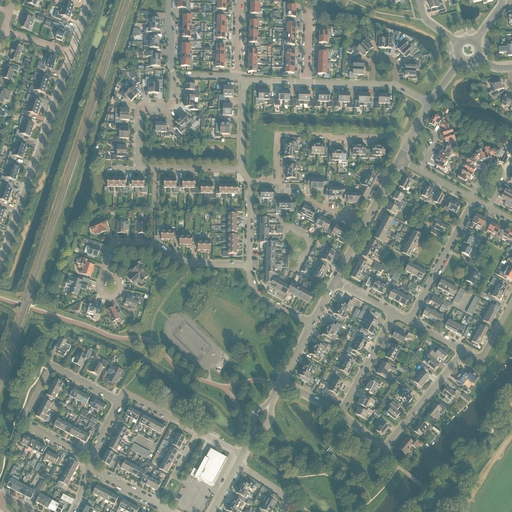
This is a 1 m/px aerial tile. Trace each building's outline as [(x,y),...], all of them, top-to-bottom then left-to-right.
[(61,9),(72,13),(74,6),(67,4),(68,0),(67,0),(60,0),(60,2),(63,3),(61,9)] [(250,9),(260,9),(260,3),(262,3),(263,0),(257,0),(256,3),(251,3),(250,9)] [(438,1),(429,3),(431,10),(437,8),(438,11),(445,10),(443,4),(440,3),(439,4),(438,1)] [(191,3),(189,3),(177,3),(177,8),(183,9),(183,12),(190,12),(191,3)] [(284,12),(296,12),(296,6),(290,6),(290,3),(283,3),(283,9),(284,9),(284,12)] [(226,10),(226,4),(217,4),(216,7),(213,7),(213,10),(213,13),(220,13),(220,10),(226,10)] [(70,19),(72,13),(61,9),(60,12),(56,11),(54,17),(61,20),(63,17),(70,19)] [(260,12),(260,9),(250,9),(250,14),(256,14),(256,17),(262,18),(262,12),(260,12)] [(296,18),(296,12),(284,12),(283,17),(282,17),(282,20),(284,20),(290,20),(290,17),(296,18)] [(191,22),(192,22),(192,19),(195,19),(195,16),(196,16),(196,13),(189,13),(189,16),(183,16),(183,21),(191,22)] [(43,22),(45,16),(38,14),(36,20),(43,22)] [(226,23),(226,22),(226,17),(220,17),(220,14),(214,14),(214,22),(216,22),(216,23),(217,23),(217,22),(226,23)] [(31,26),(33,19),(23,16),(22,20),(24,21),(22,28),(28,30),(29,26),(31,26)] [(147,24),(160,25),(160,19),(152,19),(152,16),(145,16),(145,20),(147,20),(147,24)] [(258,27),(259,27),(259,22),(261,22),(261,19),(255,18),(255,21),(249,21),(249,27),(258,27)] [(290,23),(290,20),(284,20),(284,23),(286,23),(286,29),(287,29),(295,29),(295,24),(290,23)] [(62,42),(66,31),(59,28),(60,25),(53,23),(52,26),(56,28),(54,35),(57,35),(55,39),(62,42)] [(147,24),(145,24),(145,33),(152,33),(152,30),(159,30),(160,25),(147,24)] [(319,38),(328,38),(331,38),(331,33),(331,30),(325,29),(325,32),(319,32),(319,38)] [(195,36),(195,33),(182,32),(182,38),(188,38),(188,41),(196,41),(196,36),(195,36)] [(216,33),(215,39),(213,39),(213,42),(219,42),(219,39),(225,39),(225,34),(225,33),(216,33)] [(144,43),(159,43),(159,38),(152,37),(152,34),(145,34),(144,43)] [(361,45),(368,52),(373,48),(368,43),(370,41),(365,36),(361,40),(364,42),(361,45)] [(385,49),(385,40),(381,39),(381,36),(376,36),(376,42),(379,42),(378,48),(385,49)] [(385,40),(385,49),(391,49),(391,42),(394,43),(394,36),(391,36),(391,40),(385,40)] [(249,38),(249,43),(255,43),(255,46),(261,47),(261,38),(258,38),(249,38)] [(328,44),(328,38),(319,38),(319,43),(325,44),(324,47),(330,47),(331,44),(328,44)] [(401,54),(409,47),(406,44),(409,41),(405,38),(400,42),(402,44),(397,49),(401,54)] [(286,40),(286,39),(285,39),(285,45),(283,45),(283,48),(289,48),(289,45),(295,46),(295,40),(286,40)] [(190,51),(191,51),(191,48),(195,48),(195,42),(188,42),(188,45),(182,45),(181,50),(190,51)] [(511,56),(511,52),(511,51),(511,42),(509,42),(510,46),(508,46),(508,48),(499,48),(499,54),(503,54),(503,53),(508,52),(508,57),(511,56)] [(159,49),(159,43),(144,43),(144,51),(151,51),(151,48),(159,49)] [(225,52),(225,51),(225,46),(219,46),(219,43),(212,43),(211,46),(215,46),(215,52),(216,52),(216,51),(225,52)] [(19,46),(19,45),(17,44),(16,45),(15,45),(14,49),(12,48),(10,54),(11,55),(10,60),(18,62),(23,47),(19,46)] [(363,57),(368,52),(361,45),(358,48),(356,45),(351,49),(356,54),(359,52),(363,57)] [(257,56),(258,56),(258,53),(260,53),(261,48),(255,47),(254,50),(248,50),(248,56),(257,56)] [(409,47),(401,54),(405,58),(410,53),(413,56),(418,51),(415,49),(413,51),(409,47)] [(289,51),(289,48),(283,48),(283,51),(285,51),(285,57),(286,57),(294,57),(295,52),(289,51)] [(327,58),(327,59),(331,59),(331,53),(332,53),(332,50),(324,50),(324,53),(318,52),(318,58),(327,58)] [(151,61),(160,62),(160,56),(153,56),(153,53),(146,52),(146,57),(151,57),(151,61)] [(39,62),(37,68),(44,71),(46,67),(53,69),(56,59),(50,56),(48,60),(46,59),(44,63),(39,62)] [(353,69),(363,69),(363,63),(356,62),(356,60),(350,59),(349,65),(353,65),(353,69)] [(160,67),(160,62),(151,61),(150,65),(145,65),(145,70),(152,70),(152,67),(160,67)] [(193,61),(192,61),(181,61),(181,67),(187,67),(187,70),(193,70),(193,61)] [(405,70),(415,71),(419,71),(419,62),(412,61),(412,64),(405,64),(405,70)] [(215,62),(212,62),(212,71),(218,71),(218,68),(224,68),(224,63),(224,62),(215,62)] [(17,72),(19,68),(12,66),(11,69),(6,67),(4,74),(3,78),(10,80),(13,70),(17,72)] [(248,67),(248,72),(254,72),(254,75),(261,76),(261,75),(261,72),(261,70),(257,70),(258,67),(257,67),(248,67)] [(285,68),(284,67),(284,73),(282,73),(282,76),(288,77),(288,74),(294,74),(294,68),(285,68)] [(327,69),(318,69),(318,75),(324,75),(323,78),(329,78),(330,75),(331,75),(331,72),(327,72),(327,69)] [(363,75),(363,69),(353,69),(353,72),(349,72),(349,77),(350,78),(355,78),(356,78),(356,75),(363,75)] [(415,77),(415,71),(405,70),(405,76),(410,77),(409,79),(416,80),(416,77),(415,77)] [(135,71),(129,73),(131,79),(134,78),(136,84),(140,83),(135,71)] [(36,84),(47,87),(49,81),(42,79),(43,75),(35,73),(33,79),(37,80),(36,84)] [(153,94),(154,84),(150,84),(150,79),(149,78),(146,78),(145,79),(145,80),(145,86),(148,86),(148,94),(153,94)] [(154,84),(153,94),(159,94),(159,87),(162,87),(162,80),(158,80),(158,85),(154,84)] [(496,80),(490,83),(493,90),(488,94),(494,101),(501,95),(498,92),(504,89),(501,82),(501,83),(500,80),(497,82),(496,80)] [(129,91),(135,98),(139,94),(134,89),(137,86),(133,82),(129,85),(131,88),(129,91)] [(192,94),(199,94),(199,89),(195,89),(195,82),(189,82),(189,85),(185,85),(185,90),(193,91),(192,94)] [(223,92),(233,92),(233,86),(225,86),(225,83),(219,83),(219,88),(223,88),(223,92)] [(44,94),(47,87),(36,84),(35,87),(31,86),(28,92),(36,95),(38,91),(44,94)] [(8,101),(11,91),(4,89),(2,93),(0,91),(0,102),(2,103),(3,99),(8,101)] [(129,91),(126,89),(125,89),(123,90),(124,91),(123,91),(119,94),(124,99),(126,97),(131,102),(135,98),(129,91)] [(264,100),(264,91),(259,91),(258,98),(255,98),(255,105),(259,105),(264,105),(264,100)] [(264,100),(268,100),(268,105),(272,106),(272,98),(269,98),(270,91),(264,91),(264,100)] [(284,101),(284,91),(279,91),(278,99),(275,99),(275,106),(279,106),(280,101),(284,101)] [(284,101),(284,106),(292,106),(292,99),(289,99),(290,92),(284,91),(284,101)] [(232,97),(233,92),(223,92),(223,96),(219,96),(219,100),(225,100),(225,97),(232,97)] [(304,105),(304,92),(299,92),(298,99),(295,99),(295,106),(299,107),(300,105),(304,105)] [(304,92),(304,105),(308,105),(308,107),(312,107),(312,100),(309,100),(310,92),(304,92)] [(324,102),(324,93),(318,93),(318,100),(315,100),(315,107),(319,107),(320,102),(324,102)] [(324,93),(324,102),(328,102),(328,107),(332,108),(332,100),(329,100),(330,93),(324,93)] [(344,103),(344,93),(338,93),(338,101),(335,100),(335,108),(339,108),(340,103),(344,103)] [(344,93),(344,103),(348,103),(348,108),(352,108),(352,101),(349,101),(350,94),(344,93)] [(28,106),(39,109),(41,103),(34,101),(36,97),(28,94),(26,101),(30,102),(28,106)] [(198,98),(199,94),(192,94),(192,97),(185,96),(185,102),(194,102),(198,102),(198,98)] [(364,106),(364,94),(358,94),(358,101),(355,101),(355,108),(359,108),(360,106),(364,106)] [(364,94),(364,106),(368,107),(368,109),(372,109),(372,102),(369,102),(370,94),(364,94)] [(384,104),(384,95),(378,94),(378,102),(375,102),(375,109),(379,109),(380,104),(384,104)] [(384,95),(384,104),(386,104),(386,109),(392,110),(392,102),(389,102),(390,95),(384,95)] [(511,97),(507,95),(502,104),(502,105),(505,107),(506,106),(507,104),(511,106),(510,110),(511,110),(511,97)] [(194,106),(194,102),(185,102),(185,107),(192,108),(192,111),(198,111),(198,106),(194,106)] [(223,110),(232,111),(232,105),(225,105),(225,102),(219,102),(219,106),(223,106),(223,110)] [(37,116),(39,109),(28,106),(26,112),(22,110),(21,114),(29,117),(30,113),(37,116)] [(115,115),(129,115),(129,109),(122,109),(122,106),(116,106),(115,115)] [(232,116),(232,111),(223,110),(223,114),(218,114),(218,119),(224,119),(225,116),(232,116)] [(129,120),(129,115),(115,115),(115,123),(121,123),(122,120),(129,120)] [(179,119),(190,130),(191,128),(192,126),(195,123),(191,118),(188,120),(183,115),(179,119)] [(443,121),(444,119),(441,117),(441,118),(436,116),(434,118),(433,118),(429,124),(435,127),(436,124),(440,127),(443,121)] [(21,127),(32,131),(34,125),(27,122),(28,119),(22,117),(20,123),(22,124),(21,127)] [(188,131),(190,130),(179,119),(175,123),(178,126),(175,129),(182,135),(186,132),(188,131)] [(216,129),(229,129),(230,124),(222,123),(222,120),(216,120),(216,129)] [(449,124),(443,121),(440,127),(444,129),(445,131),(442,132),(444,137),(450,135),(450,134),(453,133),(452,127),(450,128),(449,124)] [(161,133),(161,123),(156,123),(155,130),(152,130),(152,136),(157,137),(157,132),(161,133)] [(161,123),(161,133),(165,133),(165,137),(169,137),(169,131),(166,131),(167,123),(161,123)] [(119,133),(129,134),(129,128),(121,128),(121,125),(115,125),(115,129),(119,129),(119,133)] [(30,137),(32,131),(21,127),(20,131),(17,130),(15,136),(22,139),(23,135),(30,137)] [(229,135),(229,129),(216,129),(216,137),(222,137),(222,134),(229,135)] [(128,139),(129,134),(119,133),(119,137),(115,137),(115,142),(121,142),(121,139),(128,139)] [(452,151),(452,150),(455,145),(454,142),(456,141),(454,135),(451,136),(450,135),(444,137),(446,143),(448,142),(449,144),(447,148),(452,151)] [(14,149),(25,153),(27,147),(20,144),(21,141),(14,138),(13,142),(16,143),(14,149)] [(117,152),(126,152),(126,147),(119,146),(119,143),(113,143),(113,148),(117,148),(117,152)] [(284,152),(294,152),(294,149),(297,149),(297,143),(290,143),(290,146),(285,146),(284,152)] [(318,154),(318,145),(312,144),(311,150),(308,150),(308,157),(314,157),(314,154),(318,154)] [(318,145),(318,154),(321,154),(321,157),(327,157),(327,150),(324,150),(324,145),(318,145)] [(359,156),(359,146),(353,146),(353,151),(350,151),(349,158),(355,158),(355,155),(359,156)] [(359,146),(359,156),(362,156),(362,158),(368,159),(368,151),(365,151),(365,146),(359,146)] [(378,156),(379,147),(373,146),(372,152),(369,152),(369,159),(375,159),(375,156),(378,156)] [(379,147),(378,156),(382,156),(382,159),(388,159),(388,152),(385,152),(385,147),(379,147)] [(446,159),(448,161),(449,159),(450,160),(453,155),(456,157),(458,154),(454,152),(452,150),(452,151),(447,148),(444,152),(441,150),(438,155),(439,156),(446,159)] [(500,152),(494,148),(491,149),(490,148),(484,149),(486,153),(484,154),(486,160),(492,158),(491,156),(493,155),(497,157),(500,152)] [(22,159),(25,153),(14,149),(13,153),(10,152),(8,158),(14,160),(16,157),(22,159)] [(500,152),(497,157),(501,159),(500,162),(505,165),(508,158),(507,158),(509,155),(504,152),(504,151),(501,149),(500,152)] [(486,160),(484,154),(483,154),(482,150),(476,152),(477,154),(474,154),(470,160),(476,163),(478,160),(480,159),(481,161),(486,160)] [(338,161),(338,151),(332,151),(332,156),(329,156),(329,163),(334,164),(334,161),(338,161)] [(338,151),(338,161),(341,161),(341,164),(342,164),(342,166),(347,166),(347,164),(347,157),(344,157),(345,151),(338,151)] [(126,158),(126,152),(117,152),(117,156),(112,156),(112,160),(118,160),(118,157),(126,158)] [(294,156),(294,152),(284,152),(284,158),(290,158),(289,161),(297,162),(297,156),(294,156)] [(445,160),(446,159),(439,156),(436,161),(439,162),(437,167),(444,171),(446,167),(445,167),(448,162),(445,160)] [(470,160),(468,159),(466,162),(463,167),(467,169),(467,171),(473,174),(476,169),(474,168),(476,163),(470,160)] [(7,171),(17,175),(19,168),(12,166),(14,162),(7,160),(6,164),(9,165),(7,171)] [(287,172),(296,173),(297,169),(299,169),(299,164),(292,163),(292,166),(287,166),(287,172)] [(473,174),(467,171),(466,172),(463,170),(461,175),(460,175),(458,178),(462,180),(466,182),(468,178),(472,180),(474,175),(473,174)] [(15,181),(17,175),(7,171),(4,177),(2,176),(0,180),(7,182),(8,179),(15,181)] [(365,180),(373,184),(376,179),(374,178),(375,175),(368,171),(366,176),(367,177),(365,180)] [(296,176),(296,173),(287,172),(287,179),(292,179),(292,182),(299,182),(299,176),(296,176)] [(414,181),(411,179),(413,176),(408,173),(406,177),(404,179),(403,179),(399,187),(406,190),(409,185),(411,186),(414,181),(418,184),(419,182),(415,179),(414,181)] [(129,186),(128,186),(125,186),(126,179),(122,179),(122,177),(121,177),(119,177),(119,178),(119,188),(123,188),(123,193),(128,193),(128,188),(129,188),(129,186)] [(138,179),(134,179),(134,177),(133,177),(132,177),(132,179),(132,181),(128,181),(128,186),(129,186),(129,188),(135,188),(135,193),(138,193),(138,188),(138,179)] [(138,179),(138,188),(141,188),(141,193),(147,193),(147,187),(144,187),(144,179),(140,179),(140,177),(139,177),(138,177),(138,179)] [(179,187),(176,187),(176,179),(173,179),(173,178),(171,178),(171,177),(170,177),(170,179),(170,188),(173,188),(173,193),(179,193),(179,188),(179,187)] [(179,182),(179,187),(179,188),(186,188),(186,194),(188,194),(188,188),(188,179),(185,179),(185,178),(184,178),(182,178),(182,179),(182,182),(179,182)] [(197,194),(198,187),(195,187),(195,180),(191,179),(191,178),(190,178),(188,178),(188,179),(188,188),(192,188),(192,194),(197,194)] [(317,189),(317,180),(313,180),(314,179),(308,178),(308,186),(311,186),(311,189),(317,189)] [(326,186),(326,179),(321,179),(321,181),(317,180),(317,189),(323,190),(323,187),(326,187),(326,186)] [(368,194),(373,184),(365,180),(364,183),(362,183),(361,185),(364,186),(362,190),(368,194)] [(0,190),(0,193),(10,196),(12,190),(5,188),(6,184),(0,182),(0,189),(0,190)] [(207,185),(203,185),(203,183),(202,183),(201,183),(201,185),(201,187),(198,187),(197,194),(204,194),(204,199),(207,199),(207,194),(207,185)] [(216,193),(213,193),(213,185),(209,185),(209,184),(208,183),(207,183),(207,185),(207,194),(210,194),(210,199),(216,199),(216,194),(216,193)] [(225,185),(222,185),(222,184),(221,184),(221,183),(219,183),(219,185),(219,188),(216,188),(216,193),(216,194),(223,194),(223,199),(225,199),(225,194),(225,185)] [(332,187),(326,186),(326,187),(326,194),(329,194),(329,197),(335,197),(335,189),(332,188),(332,187)] [(345,192),(345,187),(339,187),(339,189),(335,189),(335,197),(341,198),(341,195),(344,195),(345,192)] [(429,204),(433,196),(430,194),(432,190),(426,187),(421,196),(425,198),(423,201),(429,204)] [(267,199),(267,190),(260,190),(260,193),(257,193),(257,200),(263,200),(263,199),(267,199)] [(267,190),(267,199),(270,199),(270,201),(276,201),(276,193),(273,193),(273,190),(267,190)] [(365,200),(368,194),(362,190),(360,193),(357,193),(357,194),(354,194),(353,203),(360,203),(360,200),(365,200)] [(350,192),(345,192),(344,195),(344,200),(347,200),(347,203),(353,203),(354,194),(350,194),(350,192)] [(396,204),(402,207),(404,208),(407,204),(404,202),(401,201),(404,196),(396,192),(393,199),(398,201),(396,204)] [(8,203),(10,196),(0,193),(0,203),(1,200),(8,203)] [(433,196),(429,204),(434,207),(436,203),(439,205),(444,197),(438,194),(436,197),(433,196)] [(511,202),(511,201),(511,197),(504,194),(502,199),(506,202),(504,204),(511,208),(511,207),(511,202)] [(281,210),(285,210),(285,201),(279,201),(279,204),(276,204),(276,211),(276,215),(279,215),(279,211),(281,211),(281,210)] [(285,201),(285,210),(289,210),(289,211),(294,212),(294,204),(291,204),(291,201),(285,201)] [(456,214),(460,206),(451,201),(449,206),(446,204),(442,212),(446,215),(449,210),(456,214)] [(399,211),(402,207),(396,204),(395,207),(390,204),(387,210),(394,214),(396,210),(399,211)] [(306,216),(310,208),(305,205),(303,208),(301,207),(297,213),(302,216),(303,215),(306,216)] [(316,218),(317,215),(314,214),(316,211),(310,208),(306,216),(309,218),(308,220),(313,222),(316,218)] [(476,226),(481,217),(476,215),(472,224),(470,227),(472,228),(474,225),(476,226)] [(321,228),(325,220),(320,217),(318,219),(316,218),(313,222),(312,225),(317,228),(318,226),(321,228)] [(390,226),(391,227),(392,225),(391,225),(393,221),(386,217),(383,222),(390,226)] [(483,232),(485,227),(482,226),(485,220),(481,217),(476,226),(480,228),(479,230),(483,232)] [(442,234),(446,227),(440,224),(442,221),(436,218),(433,224),(436,225),(434,229),(432,228),(430,232),(435,235),(437,231),(442,234)] [(103,231),(105,230),(104,227),(108,226),(105,219),(89,226),(92,233),(97,230),(99,234),(104,232),(103,231)] [(328,234),(332,227),(329,225),(331,223),(325,220),(321,228),(324,229),(323,231),(328,233),(326,237),(327,237),(328,234)] [(145,234),(145,224),(138,224),(139,221),(135,221),(135,232),(138,232),(138,234),(145,234)] [(129,231),(129,222),(125,222),(125,223),(117,223),(117,233),(125,233),(125,231),(129,231)] [(388,230),(390,226),(383,222),(380,227),(387,231),(389,233),(390,231),(388,230)] [(491,234),(496,225),(491,223),(488,229),(485,227),(483,232),(486,234),(487,232),(491,234)] [(491,234),(490,236),(494,238),(497,240),(500,235),(501,232),(502,231),(499,231),(500,228),(496,225),(491,234)] [(167,240),(167,231),(164,231),(164,226),(157,226),(157,237),(161,237),(161,240),(164,240),(164,241),(166,241),(166,242),(167,242),(167,240)] [(176,237),(176,231),(170,231),(170,226),(167,226),(167,231),(167,240),(170,240),(170,241),(172,241),(172,242),(173,242),(173,240),(173,237),(176,237)] [(337,236),(341,228),(336,226),(335,228),(332,227),(328,234),(329,234),(328,236),(330,238),(331,235),(333,236),(334,235),(337,236)] [(386,234),(387,231),(380,227),(377,233),(386,238),(388,235),(386,234)] [(341,228),(337,236),(341,238),(340,240),(345,242),(348,236),(346,234),(347,231),(341,228)] [(507,239),(511,230),(507,228),(505,232),(502,231),(501,232),(500,235),(497,240),(500,241),(501,239),(506,241),(507,239)] [(185,245),(185,236),(182,236),(182,231),(176,231),(176,237),(179,237),(179,245),(183,245),(183,247),(184,247),(185,247),(185,245)] [(195,243),(195,236),(188,236),(188,231),(186,231),(185,236),(185,245),(189,245),(189,247),(190,247),(191,247),(191,245),(192,245),(192,243),(195,243)] [(411,237),(418,241),(421,236),(414,232),(413,232),(412,231),(411,233),(413,233),(411,237)] [(384,243),(386,238),(377,233),(374,238),(384,243)] [(472,247),(475,241),(479,244),(481,241),(467,233),(464,237),(466,238),(463,243),(464,243),(472,247)] [(204,253),(204,242),(200,242),(201,237),(195,236),(195,243),(198,243),(198,251),(201,251),(201,252),(202,252),(202,253),(204,253)] [(411,237),(409,236),(409,238),(410,239),(408,242),(408,243),(415,247),(418,241),(411,237)] [(87,244),(86,246),(90,247),(88,254),(96,257),(100,247),(99,247),(99,248),(93,246),(94,242),(95,242),(88,240),(88,241),(84,239),(83,242),(87,244)] [(375,250),(378,251),(379,249),(376,248),(378,244),(371,240),(368,246),(375,250)] [(408,243),(408,242),(407,242),(406,243),(407,244),(405,248),(412,252),(415,247),(408,243)] [(476,250),(472,247),(464,243),(462,247),(464,248),(461,253),(469,258),(473,252),(475,253),(476,250)] [(331,247),(329,246),(328,245),(325,250),(327,251),(325,254),(333,258),(336,253),(333,252),(334,249),(331,247)] [(373,253),(375,250),(368,246),(365,251),(373,255),(372,255),(374,256),(375,254),(373,253)] [(405,248),(404,247),(401,246),(400,248),(404,250),(402,253),(409,257),(412,252),(405,248)] [(237,248),(228,248),(228,251),(223,251),(222,257),(229,257),(229,254),(237,254),(237,251),(238,251),(238,249),(239,249),(239,248),(237,248)] [(371,258),(372,255),(373,255),(365,251),(362,256),(370,260),(372,262),(373,259),(371,258)] [(330,264),(333,258),(325,254),(323,257),(322,257),(319,262),(326,265),(327,263),(330,264)] [(82,274),(90,277),(93,266),(88,264),(89,261),(77,257),(75,263),(81,265),(84,270),(82,274)] [(364,270),(364,271),(365,271),(366,270),(365,269),(367,265),(360,261),(357,266),(364,270)] [(324,268),(326,265),(319,262),(316,267),(318,267),(316,271),(324,275),(327,269),(324,268)] [(410,274),(414,266),(409,263),(405,271),(404,272),(406,273),(407,272),(410,274)] [(143,280),(147,276),(138,266),(134,270),(135,272),(128,278),(134,284),(140,278),(143,280)] [(363,274),(364,271),(364,270),(357,266),(354,272),(362,276),(361,276),(365,278),(366,275),(363,274)] [(416,277),(420,269),(414,266),(410,274),(410,275),(411,276),(412,275),(416,277)] [(473,286),(481,272),(476,269),(471,266),(469,271),(470,272),(467,277),(467,278),(465,281),(473,286)] [(416,277),(414,280),(416,281),(418,278),(421,280),(425,272),(420,269),(416,277)] [(321,280),(324,275),(316,271),(314,274),(313,273),(310,271),(307,276),(310,278),(317,282),(318,279),(321,280)] [(511,274),(505,271),(503,273),(500,271),(498,275),(506,280),(507,278),(511,280),(511,277),(511,274)] [(359,279),(361,276),(362,276),(354,272),(351,277),(359,281),(360,282),(361,280),(359,279)] [(274,273),(265,273),(265,285),(270,287),(273,281),(272,281),(271,281),(272,275),(275,275),(275,274),(274,273)] [(281,279),(282,276),(280,275),(277,281),(274,279),(272,281),(273,281),(270,287),(275,290),(281,279)] [(280,293),(284,285),(281,283),(283,280),(285,277),(283,276),(282,276),(281,279),(275,290),(280,293)] [(73,279),(69,278),(67,284),(71,285),(69,292),(78,295),(80,288),(86,290),(87,284),(82,282),(82,281),(73,278),(73,279)] [(494,291),(502,295),(506,289),(501,287),(503,284),(493,278),(490,284),(496,287),(494,291)] [(293,295),(297,287),(294,285),(295,283),(293,281),(291,285),(287,292),(288,292),(293,295)] [(382,284),(382,283),(381,282),(380,283),(376,281),(372,289),(378,292),(382,284)] [(443,291),(447,284),(441,281),(437,288),(440,290),(439,292),(442,293),(443,291)] [(290,282),(288,287),(284,285),(280,293),(286,296),(288,292),(287,292),(291,285),(292,283),(290,282)] [(305,285),(306,284),(304,282),(300,289),(297,287),(293,295),(298,298),(305,285)] [(382,284),(378,292),(383,295),(389,284),(387,282),(385,286),(382,284)] [(448,294),(452,286),(447,284),(443,291),(446,293),(445,294),(447,296),(448,294)] [(307,286),(305,285),(298,298),(303,301),(307,293),(304,291),(307,286)] [(457,294),(459,291),(457,290),(457,289),(452,286),(448,294),(451,295),(450,297),(452,298),(455,293),(457,294)] [(398,293),(400,290),(397,289),(396,292),(392,290),(388,297),(394,300),(398,293)] [(489,293),(488,295),(482,292),(479,296),(491,302),(492,300),(494,301),(495,299),(499,301),(502,295),(494,291),(492,294),(489,293)] [(307,293),(303,301),(309,304),(314,293),(312,292),(311,295),(307,293)] [(402,295),(398,293),(394,300),(399,303),(403,296),(404,295),(402,294),(402,295)] [(140,300),(141,297),(136,295),(135,298),(128,296),(125,304),(131,306),(130,309),(134,311),(135,308),(136,308),(139,300),(140,300)] [(407,298),(403,296),(399,303),(405,306),(408,308),(413,299),(408,296),(407,298)] [(337,309),(345,313),(347,310),(349,311),(353,303),(347,300),(344,306),(340,303),(337,309)] [(98,313),(101,304),(94,302),(93,306),(90,305),(88,312),(94,314),(92,319),(99,321),(101,315),(98,313)] [(488,311),(496,315),(499,309),(488,303),(486,305),(490,307),(488,310),(488,311)] [(117,313),(114,307),(107,311),(110,318),(109,318),(111,323),(119,319),(121,322),(125,321),(121,312),(117,313)] [(432,311),(433,310),(431,308),(430,310),(426,308),(422,316),(428,319),(432,311)] [(343,316),(345,313),(337,309),(334,314),(337,316),(336,319),(337,319),(343,323),(346,317),(343,316)] [(370,313),(366,320),(368,321),(366,324),(375,329),(378,323),(374,322),(375,319),(376,320),(378,316),(371,312),(371,310),(369,309),(368,312),(370,313)] [(488,311),(488,310),(487,309),(485,312),(487,313),(486,316),(493,320),(496,315),(488,311)] [(437,314),(438,312),(436,311),(435,313),(432,311),(428,319),(433,321),(437,314)] [(437,314),(433,321),(439,324),(444,315),(441,314),(440,316),(437,314)] [(486,316),(484,315),(483,317),(484,318),(483,321),(490,325),(493,320),(486,316)] [(454,323),(455,321),(453,320),(452,322),(448,320),(445,328),(450,331),(454,323)] [(459,326),(460,324),(458,323),(457,325),(454,323),(450,331),(455,333),(459,326)] [(326,329),(334,334),(336,331),(338,332),(341,327),(335,324),(333,326),(329,324),(326,329)] [(362,326),(360,331),(365,335),(367,332),(372,334),(375,329),(366,324),(364,327),(362,326)] [(477,331),(485,335),(487,330),(480,326),(481,326),(478,324),(476,327),(479,329),(477,331)] [(459,326),(455,333),(461,336),(466,327),(463,326),(462,328),(459,326)] [(332,337),(334,334),(326,329),(323,335),(327,337),(326,340),(332,343),(334,338),(332,337)] [(477,331),(475,330),(474,332),(476,333),(474,336),(474,337),(482,341),(485,335),(477,331)] [(399,333),(396,331),(392,338),(402,343),(404,339),(412,341),(415,336),(413,335),(412,335),(411,335),(409,333),(407,336),(399,332),(399,333)] [(354,334),(351,339),(354,340),(355,341),(357,342),(356,342),(356,344),(355,344),(355,345),(364,349),(367,344),(362,341),(363,339),(357,336),(354,334)] [(474,337),(474,336),(473,335),(471,338),(473,339),(471,342),(479,346),(482,341),(474,337)] [(64,339),(63,338),(62,338),(61,338),(61,339),(60,338),(53,351),(59,355),(63,358),(65,355),(66,354),(65,354),(67,351),(68,351),(71,346),(66,344),(67,342),(63,340),(64,339)] [(313,349),(321,354),(323,350),(325,352),(328,346),(322,343),(320,346),(316,344),(313,349)] [(387,353),(385,358),(393,362),(395,358),(398,360),(401,355),(402,355),(404,350),(392,344),(391,348),(388,354),(387,353)] [(349,347),(346,352),(350,354),(351,353),(354,355),(356,356),(357,353),(361,355),(364,349),(355,345),(353,348),(351,347),(351,348),(349,347)] [(88,360),(92,353),(93,350),(90,348),(86,356),(79,352),(76,359),(74,358),(73,359),(72,360),(72,362),(81,367),(85,358),(88,360)] [(320,357),(321,354),(313,349),(310,355),(315,357),(313,360),(319,363),(322,358),(320,357)] [(434,350),(429,355),(436,360),(441,364),(447,356),(439,350),(437,353),(434,350)] [(342,365),(351,369),(354,364),(349,361),(350,358),(349,358),(350,356),(347,354),(346,356),(345,355),(342,360),(344,362),(342,365)] [(434,363),(436,360),(429,355),(429,354),(425,359),(429,362),(427,365),(434,371),(438,366),(434,363)] [(105,369),(108,362),(103,360),(100,365),(96,362),(90,372),(98,376),(102,367),(105,369)] [(380,368),(388,372),(389,369),(392,371),(394,369),(390,367),(383,362),(380,368)] [(302,370),(310,374),(312,371),(314,372),(317,367),(311,364),(309,367),(305,364),(302,370)] [(348,375),(351,369),(342,365),(340,368),(338,367),(336,372),(342,375),(343,372),(348,375)] [(418,377),(425,383),(429,378),(423,373),(425,371),(419,366),(417,369),(422,372),(418,377)] [(114,369),(111,367),(108,373),(111,375),(108,381),(115,385),(119,377),(122,379),(125,373),(115,368),(114,369)] [(386,375),(388,372),(380,368),(377,373),(387,379),(388,376),(386,375)] [(309,377),(310,374),(302,370),(299,375),(304,378),(302,381),(308,384),(311,378),(309,377)] [(479,377),(472,371),(467,376),(461,371),(455,380),(462,386),(467,379),(473,384),(479,377)] [(331,385),(340,390),(343,384),(338,382),(339,379),(333,376),(331,381),(333,382),(331,385)] [(379,388),(382,382),(372,377),(370,381),(365,389),(369,392),(369,393),(372,394),(376,386),(379,388)] [(421,388),(425,383),(418,377),(414,382),(411,380),(409,383),(415,388),(417,385),(421,388)] [(60,389),(61,389),(62,388),(61,387),(63,383),(55,379),(52,385),(60,389)] [(58,392),(60,389),(52,385),(50,390),(57,394),(58,395),(59,393),(58,392)] [(337,395),(340,390),(331,385),(329,388),(327,387),(325,392),(330,396),(332,393),(337,395)] [(408,404),(413,398),(409,395),(412,392),(406,386),(403,390),(405,392),(400,398),(408,404)] [(454,393),(447,388),(442,394),(446,397),(443,400),(448,403),(450,400),(453,396),(457,399),(461,393),(457,390),(454,393)] [(75,399),(79,392),(73,389),(67,401),(69,402),(71,397),(75,399)] [(55,398),(57,394),(50,390),(47,396),(54,400),(54,399),(55,400),(56,398),(55,398)] [(80,402),(84,395),(79,392),(75,399),(74,400),(76,401),(76,400),(80,402)] [(80,402),(80,403),(81,404),(82,403),(86,405),(90,398),(84,395),(80,402)] [(367,409),(370,404),(373,405),(375,402),(368,398),(366,401),(360,398),(357,404),(366,409),(366,408),(367,409)] [(49,410),(50,410),(51,409),(50,408),(52,404),(44,400),(41,406),(49,410)] [(96,411),(100,403),(95,400),(91,408),(89,411),(91,412),(93,409),(96,411)] [(395,420),(400,414),(396,411),(399,407),(393,402),(388,408),(390,409),(387,414),(395,420)] [(96,411),(95,412),(97,413),(98,411),(102,414),(106,406),(100,403),(96,411)] [(440,405),(438,407),(434,404),(431,407),(433,409),(428,415),(434,419),(439,414),(441,415),(446,409),(440,405)] [(47,413),(49,410),(41,406),(38,411),(46,415),(49,416),(50,414),(47,413)] [(131,419),(135,411),(129,408),(125,416),(124,418),(127,420),(128,417),(131,419)] [(373,412),(367,409),(366,408),(366,409),(364,412),(358,408),(355,414),(365,420),(368,414),(371,416),(373,412)] [(44,418),(46,415),(38,411),(36,416),(43,420),(46,422),(47,419),(44,418)] [(131,419),(130,420),(129,422),(131,423),(133,420),(136,422),(141,414),(135,411),(131,419)] [(145,426),(149,418),(143,415),(139,423),(138,426),(140,427),(141,424),(145,426)] [(63,422),(65,419),(62,417),(61,420),(58,419),(54,426),(59,429),(63,422)] [(380,425),(376,431),(382,436),(388,428),(385,425),(388,422),(382,417),(378,423),(380,425)] [(150,429),(154,421),(149,418),(145,426),(143,429),(145,430),(147,427),(150,429)] [(155,432),(159,424),(154,421),(150,429),(148,432),(150,433),(152,430),(155,432)] [(424,424),(420,421),(417,424),(419,426),(414,432),(420,437),(427,428),(429,430),(432,426),(426,422),(424,424)] [(67,424),(63,422),(59,429),(65,432),(69,424),(69,423),(68,422),(67,424)] [(74,427),(75,424),(73,423),(72,426),(69,424),(65,432),(70,435),(74,427)] [(155,432),(153,435),(155,436),(157,433),(161,435),(165,427),(159,424),(155,432)] [(79,430),(81,428),(78,426),(77,429),(74,427),(70,435),(75,438),(79,430)] [(126,434),(127,430),(120,426),(117,432),(125,436),(127,437),(128,434),(126,434)] [(85,433),(86,430),(84,428),(82,432),(79,430),(75,438),(80,440),(85,433)] [(85,433),(80,440),(86,443),(90,436),(92,432),(90,431),(88,434),(85,433)] [(123,439),(125,436),(117,432),(114,437),(122,441),(123,442),(124,440),(123,439)] [(175,440),(182,444),(185,438),(178,434),(176,433),(176,435),(177,436),(175,439),(175,440)] [(26,447),(31,439),(25,436),(21,444),(20,443),(18,446),(21,448),(23,445),(26,447)] [(120,444),(122,441),(114,437),(111,442),(119,446),(121,448),(123,445),(120,444)] [(411,442),(406,438),(403,442),(398,448),(405,454),(412,446),(415,448),(418,444),(419,444),(414,440),(411,442)] [(32,450),(36,442),(31,439),(26,447),(25,449),(27,450),(28,448),(32,450)] [(175,440),(175,439),(174,439),(173,440),(174,441),(172,445),(179,449),(182,444),(175,440)] [(159,448),(161,450),(162,447),(164,444),(166,445),(168,446),(169,444),(163,440),(159,448)] [(37,452),(41,445),(36,442),(32,450),(31,451),(33,452),(33,450),(37,452)] [(117,450),(119,446),(111,442),(108,448),(116,452),(117,452),(118,451),(117,450)] [(37,452),(36,454),(38,454),(39,453),(43,455),(47,448),(41,445),(37,452)] [(167,453),(175,457),(178,452),(170,448),(169,447),(168,449),(169,449),(168,453),(167,453)] [(212,485),(227,458),(210,449),(206,458),(205,458),(194,478),(197,479),(199,478),(212,485)] [(112,460),(113,461),(114,459),(113,459),(115,455),(107,451),(104,456),(112,460)] [(167,453),(168,453),(164,451),(163,453),(166,456),(165,458),(165,459),(172,463),(175,457),(167,453)] [(49,462),(53,455),(48,452),(44,459),(43,461),(45,461),(46,460),(49,462)] [(49,462),(49,463),(50,464),(51,463),(55,465),(59,458),(53,455),(49,462)] [(110,464),(112,460),(104,456),(101,462),(109,466),(109,465),(110,466),(111,464),(110,464)] [(165,459),(165,458),(163,458),(163,459),(164,460),(162,464),(169,468),(172,463),(165,459)] [(68,466),(76,470),(79,465),(71,461),(70,460),(69,462),(70,462),(68,466)] [(130,464),(131,463),(129,462),(129,463),(125,461),(121,468),(126,471),(130,464)] [(135,467),(136,467),(137,464),(135,463),(133,465),(130,464),(126,471),(131,474),(135,467)] [(162,464),(161,463),(160,465),(161,465),(159,469),(166,473),(169,468),(162,464)] [(68,466),(67,465),(66,467),(67,468),(65,471),(73,475),(76,470),(68,466)] [(141,469),(141,470),(142,467),(140,465),(138,468),(136,467),(135,467),(131,474),(137,477),(141,469)] [(145,475),(148,469),(146,468),(144,471),(141,470),(141,469),(137,477),(142,480),(145,475)] [(65,471),(64,471),(63,472),(64,473),(62,477),(70,481),(73,475),(65,471)] [(149,477),(145,475),(142,480),(141,482),(146,485),(150,478),(151,477),(149,476),(149,477)] [(62,477),(61,476),(60,478),(62,478),(60,482),(58,481),(56,486),(62,489),(64,485),(67,486),(70,481),(62,477)] [(154,480),(150,478),(146,485),(151,488),(155,481),(156,480),(154,479),(154,480)] [(17,483),(18,481),(15,480),(14,481),(11,479),(7,487),(13,490),(17,483)] [(239,488),(247,492),(249,489),(252,491),(255,486),(254,485),(255,482),(250,479),(248,482),(246,485),(242,482),(239,488)] [(155,481),(151,488),(157,491),(161,484),(162,481),(160,480),(159,482),(155,481)] [(23,486),(17,483),(13,490),(19,493),(23,486)] [(25,496),(28,489),(23,486),(19,493),(25,496)] [(28,489),(25,496),(31,499),(36,489),(30,486),(28,489)] [(98,496),(102,489),(97,486),(93,493),(93,494),(92,495),(94,496),(94,494),(98,496)] [(246,496),(247,492),(239,488),(236,493),(241,496),(239,499),(245,502),(248,497),(246,496)] [(103,499),(108,492),(102,489),(98,496),(97,498),(99,498),(100,497),(103,499)] [(109,502),(113,495),(108,492),(103,499),(103,500),(104,501),(105,500),(109,502)] [(42,506),(46,498),(40,495),(36,502),(42,506)] [(109,502),(107,505),(109,506),(111,503),(114,505),(118,498),(113,495),(109,502)] [(264,504),(273,509),(276,503),(271,501),(273,498),(267,495),(264,500),(266,501),(264,504)] [(48,509),(52,501),(46,498),(42,506),(48,509)] [(54,511),(60,502),(60,501),(60,500),(58,499),(57,499),(55,503),(52,501),(48,509),(54,511)] [(230,505),(238,510),(240,507),(242,508),(245,503),(239,499),(237,502),(233,500),(230,505)] [(124,510),(128,503),(123,500),(119,507),(117,510),(120,511),(121,509),(124,510)] [(60,502),(54,511),(61,511),(64,508),(61,506),(62,503),(60,502)] [(130,511),(134,506),(128,503),(124,510),(124,511),(125,511),(126,511),(127,511),(130,511)]
